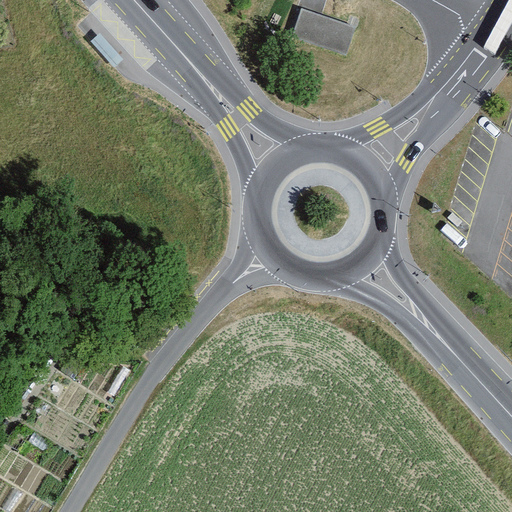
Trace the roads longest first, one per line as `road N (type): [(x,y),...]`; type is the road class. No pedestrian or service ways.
road 1 (unclassified): [(269,249),(157,370),(72,511)]
road 2 (secondary): [(187,60),(239,150),(257,210)]
road 3 (secondary): [(321,276),(394,309),(454,354)]
road 4 (secondary): [(310,146),(247,110),(187,60)]
road 5 (secondary): [(454,354),(384,233)]
road 6 (tertiary): [(387,197),(448,91)]
road 7 (tertiary): [(448,91),(340,147)]
